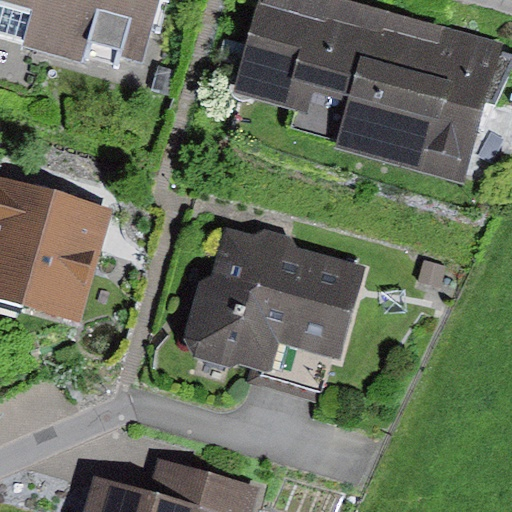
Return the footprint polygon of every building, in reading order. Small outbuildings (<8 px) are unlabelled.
[(0,0),(0,44),(82,68),(84,60),(119,70),(122,59),(140,65),(158,0),(0,0)] [(499,49),(336,0),(263,0),(236,94),(299,113),(294,130),(339,143),(339,152),(466,187),(489,105),(497,105),(509,63),(496,59),(499,49)] [(113,210),(0,178),(0,301),(81,324),(113,210)] [(263,237),(226,228),(212,278),(201,284),(185,340),(196,358),(234,371),(243,365),(265,372),(276,334),(339,352),(364,268),(296,248),(294,238),(280,234),(269,230),(263,237)] [(150,498),(97,481),(87,511),(252,511),(259,490),(161,460),(150,498)]
